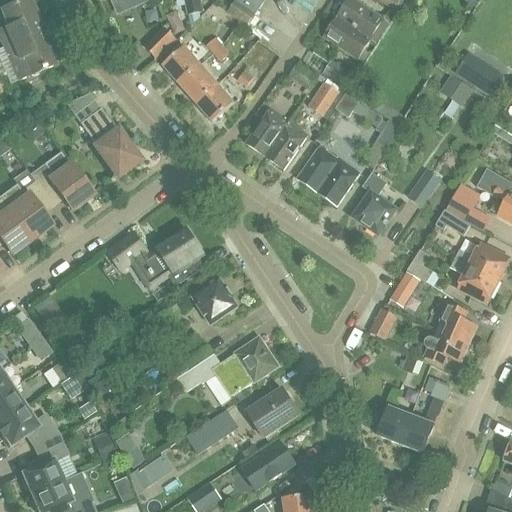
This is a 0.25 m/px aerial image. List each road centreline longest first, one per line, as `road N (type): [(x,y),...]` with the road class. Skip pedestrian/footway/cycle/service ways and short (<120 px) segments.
road 1 (residential): [(327,378),(359,306),(356,280),(234,161)]
road 2 (residential): [(327,378),(310,334),(187,171)]
road 3 (residential): [(0,311),(187,171)]
road 4 (residential): [(187,171),(123,100),(76,0)]
road 5 (residential): [(234,161),(246,121),(326,0)]
road 6 (residential): [(450,511),(511,351)]
road 7 (residential): [(358,511),(327,378)]
